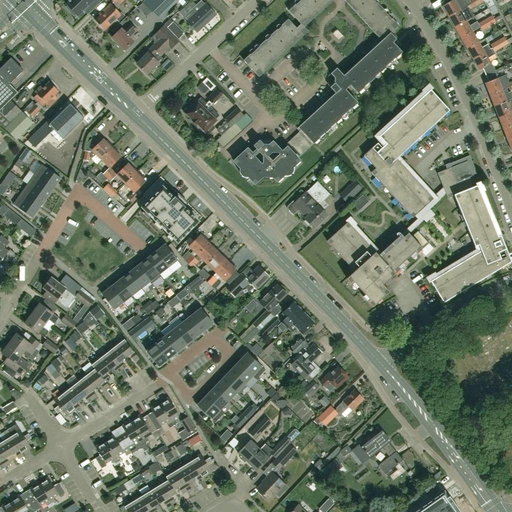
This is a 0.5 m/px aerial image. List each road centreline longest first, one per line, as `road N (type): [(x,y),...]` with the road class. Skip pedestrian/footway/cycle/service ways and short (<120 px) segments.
road 1 (secondary): [(379,365),(132,114)]
road 2 (residential): [(11,299),(71,180),(142,247)]
road 3 (secondary): [(497,511),(379,365)]
road 4 (residential): [(253,95),(303,51),(323,56),(321,76),(273,112)]
road 5 (residential): [(379,365),(511,282)]
road 6 (secondary): [(132,114),(27,7)]
road 7 (residential): [(475,129),(418,9)]
road 8 (residential): [(169,373),(60,447)]
